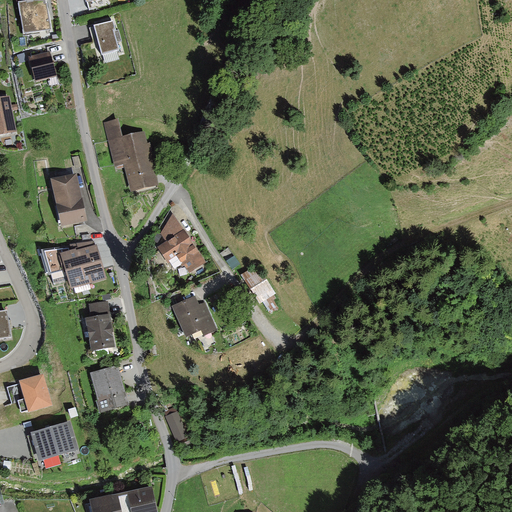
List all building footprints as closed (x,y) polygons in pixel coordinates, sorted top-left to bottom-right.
[(45,1),(20,6),(25,35),(50,31),(45,1)] [(114,24),(95,29),(105,63),(119,58),(117,52),(119,51),(117,43),(122,41),(119,32),(116,32),(114,24)] [(49,54),(31,59),(37,81),(55,76),(49,54)] [(7,98),(0,99),(0,135),(14,132),(7,98)] [(117,122),(107,124),(117,165),(126,163),(133,190),(155,185),(144,137),(122,142),(117,122)] [(75,177),(53,182),(63,226),(85,221),(75,177)] [(207,261),(173,210),(157,240),(173,264),(180,258),(190,273),(207,261)] [(97,241),(63,252),(76,292),(92,286),(90,281),(108,275),(97,241)] [(232,271),(242,267),(238,257),(228,260),(232,271)] [(259,264),(243,274),(260,302),(266,298),(263,292),(273,285),(259,264)] [(223,287),(222,276),(207,277),(208,288),(223,287)] [(196,294),(174,305),(190,339),(213,328),(196,294)] [(109,303),(85,306),(93,355),(117,351),(109,303)] [(7,313),(0,313),(0,342),(11,341),(7,313)] [(116,369),(92,376),(103,412),(127,405),(116,369)] [(43,377),(21,384),(26,400),(19,402),(23,413),(29,412),(30,413),(52,407),(43,377)] [(71,424),(31,436),(40,464),(79,452),(71,424)] [(155,511),(150,491),(121,497),(124,511),(155,511)] [(124,511),(121,497),(92,504),(93,511),(124,511)]
